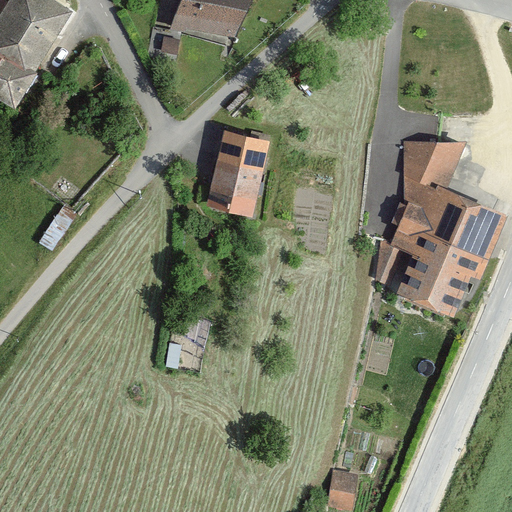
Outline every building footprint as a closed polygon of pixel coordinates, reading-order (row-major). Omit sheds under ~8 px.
[(0,45),(37,69),(75,11),(57,0),(11,0),(0,18),(0,45)] [(242,36),(248,0),(173,0),(170,24),(242,36)] [(179,37),(161,35),(159,56),(178,57),(179,37)] [(0,98),(17,110),(41,71),(37,69),(0,45),(0,98)] [(208,208),(253,219),(272,144),(227,132),(208,208)] [(373,288),(415,306),(465,195),(449,187),(468,141),(402,139),(406,203),(391,247),(379,240),(373,288)] [(465,195),(415,306),(459,324),(475,274),(487,278),(511,215),(465,195)] [(358,475),(331,473),(328,510),(355,511),(358,475)]
